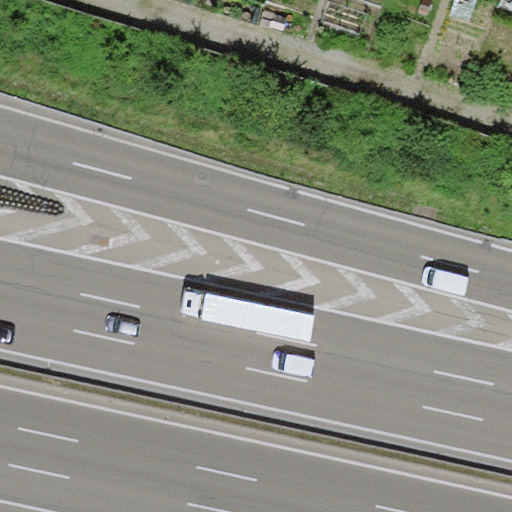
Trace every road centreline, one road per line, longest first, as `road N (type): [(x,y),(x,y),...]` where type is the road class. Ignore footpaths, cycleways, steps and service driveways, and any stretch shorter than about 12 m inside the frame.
road 1 (motorway): [(511,279),(0,142)]
road 2 (motorway): [(511,407),(0,296)]
road 3 (motorway): [(0,443),(321,511)]
